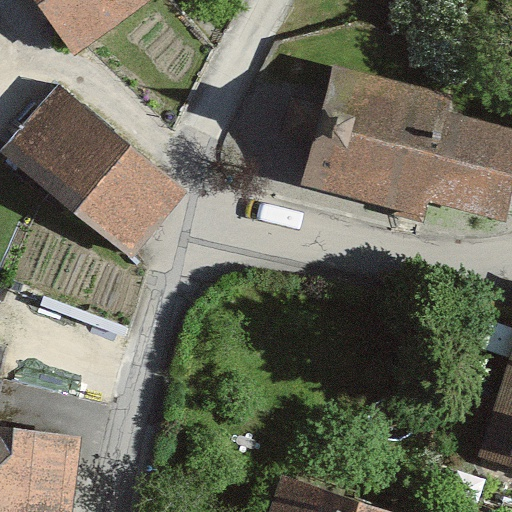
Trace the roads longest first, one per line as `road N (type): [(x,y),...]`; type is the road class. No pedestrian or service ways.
road 1 (residential): [(180,212),(374,258),(511,254)]
road 2 (residential): [(111,511),(180,212)]
road 3 (residential): [(272,0),(180,212)]
